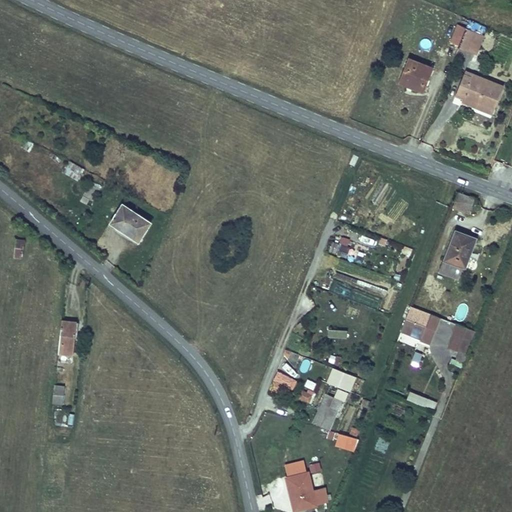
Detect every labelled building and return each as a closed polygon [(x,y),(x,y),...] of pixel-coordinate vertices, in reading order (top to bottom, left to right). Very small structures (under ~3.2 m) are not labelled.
[(464,26),(456,45),(465,49),(468,42),(473,30),(464,26)] [(473,30),(468,42),(474,45),(480,32),(473,30)] [(407,57),(397,81),(422,91),(431,67),(407,57)] [(463,73),(454,93),(462,96),(461,99),(472,103),(473,100),(493,108),(502,85),(471,72),(470,76),(463,73)] [(472,103),(461,99),(460,102),(490,115),(493,108),(473,100),(472,103)] [(26,140),(22,148),(30,151),(34,143),(26,140)] [(83,169),(68,161),(62,173),(76,181),(83,169)] [(81,195),(92,201),(101,186),(90,180),(81,195)] [(467,214),(473,200),(456,193),(451,207),(467,214)] [(122,203),(109,222),(137,241),(150,222),(122,203)] [(453,230),(438,270),(456,277),(460,266),(464,267),(475,238),(453,230)] [(17,240),(16,255),(25,256),(25,241),(17,240)] [(336,284),(333,291),(348,296),(351,289),(336,284)] [(426,309),(421,324),(424,325),(428,327),(436,330),(442,314),(427,308),(426,309)] [(403,317),(398,330),(418,338),(419,336),(424,325),(421,324),(403,317)] [(61,318),(58,352),(72,353),(75,320),(61,318)] [(473,326),(456,319),(452,329),(455,331),(467,335),(469,336),(473,326)] [(424,325),(419,336),(424,338),(428,327),(424,325)] [(328,327),(327,335),(346,339),(347,331),(328,327)] [(467,335),(455,331),(450,343),(457,346),(462,348),(467,335)] [(462,348),(457,346),(454,355),(462,358),(466,350),(462,348)] [(418,367),(422,353),(415,351),(410,365),(418,367)] [(462,358),(450,353),(447,360),(459,365),(462,358)] [(329,354),(327,363),(338,365),(340,356),(329,354)] [(277,371),(271,384),(291,393),(297,379),(277,371)] [(347,378),(337,374),(331,389),(341,393),(347,378)] [(313,390),(317,379),(309,376),(305,387),(313,390)] [(54,385),(52,403),(62,404),(64,385),(54,385)] [(302,388),(298,399),(311,404),(315,393),(302,388)] [(330,391),(325,389),(321,400),(326,402),(330,391)] [(340,395),(330,391),(326,402),(321,400),(314,418),(329,424),(340,395)] [(433,402),(407,391),(404,398),(431,409),(433,402)] [(73,424),(75,413),(64,412),(63,423),(73,424)] [(338,428),(330,426),(327,433),(334,436),(338,428)] [(336,433),(334,447),(355,451),(357,438),(336,433)] [(318,511),(315,498),(312,483),(292,487),(298,511),(318,511)]
